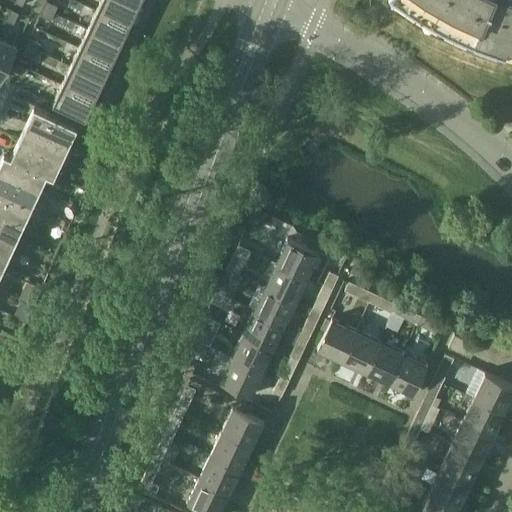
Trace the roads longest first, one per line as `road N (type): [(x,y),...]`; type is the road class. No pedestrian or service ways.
road 1 (tertiary): [(74,511),(269,6)]
road 2 (unclassified): [(511,168),(392,72),(269,6)]
